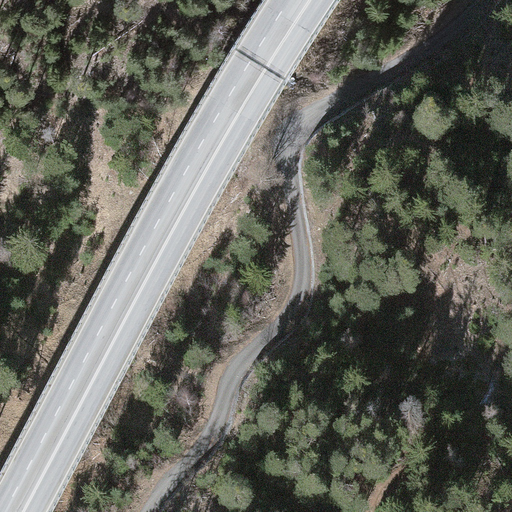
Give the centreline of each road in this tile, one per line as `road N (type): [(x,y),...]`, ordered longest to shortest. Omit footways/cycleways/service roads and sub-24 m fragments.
road 1 (unclassified): [(511,32),(473,64),(310,123),(292,148),(332,309),(326,337),(313,361),(276,387),(256,429),(190,511)]
road 2 (primary): [(299,0),(164,227),(13,511)]
